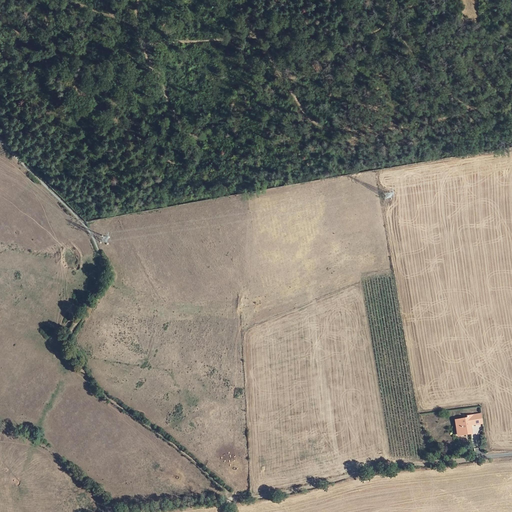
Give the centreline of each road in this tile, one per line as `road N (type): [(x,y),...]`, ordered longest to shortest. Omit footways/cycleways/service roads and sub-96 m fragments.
road 1 (track): [(0,142),(87,228),(106,271),(67,335),(84,373),(232,500)]
road 2 (track): [(127,0),(122,17),(163,85),(188,166),(167,159),(59,77),(0,19)]
road 3 (track): [(511,93),(383,128),(316,124),(236,0)]
road 4 (track): [(232,500),(376,467),(486,458)]
road 5 (track): [(470,108),(420,63),(390,18),(442,0)]
road 6 (track): [(141,48),(258,35),(266,0)]
road 7 (track): [(390,18),(296,98)]
